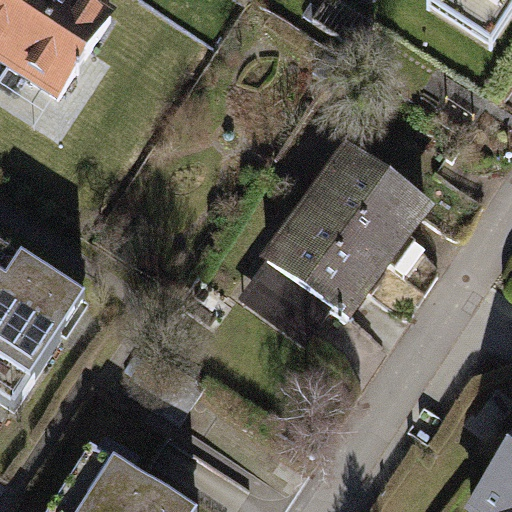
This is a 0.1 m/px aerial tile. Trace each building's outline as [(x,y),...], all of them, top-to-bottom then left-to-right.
[(103,21),(69,0),(0,0),(0,66),(51,100),(103,21)] [(511,23),(511,0),(417,0),(416,3),(494,53),(511,23)] [(433,217),(344,153),(263,265),(352,329),(433,217)] [(76,307),(0,257),(0,406),(8,412),(76,307)] [(144,354),(119,391),(171,427),(197,390),(144,354)] [(167,511),(82,456),(45,511),(167,511)] [(511,511),(511,456),(469,511),(511,511)]
